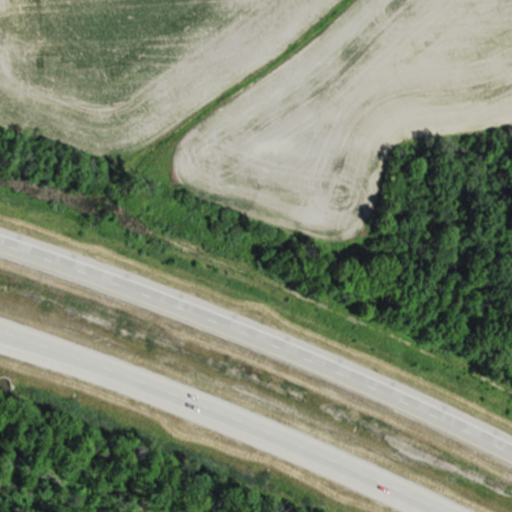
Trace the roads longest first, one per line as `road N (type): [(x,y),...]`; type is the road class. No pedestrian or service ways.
road 1 (motorway): [(511,457),(272,346),(0,247)]
road 2 (motorway): [(0,331),(312,454),(434,511)]
